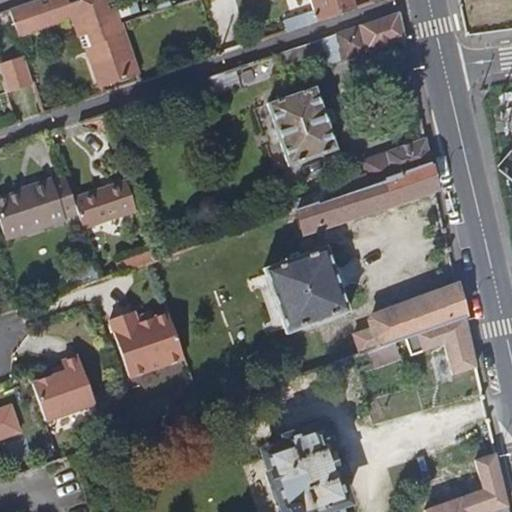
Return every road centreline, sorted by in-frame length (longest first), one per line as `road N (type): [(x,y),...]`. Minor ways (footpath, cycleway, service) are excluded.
road 1 (residential): [(416,0),(0,140)]
road 2 (primary): [(511,375),(444,65)]
